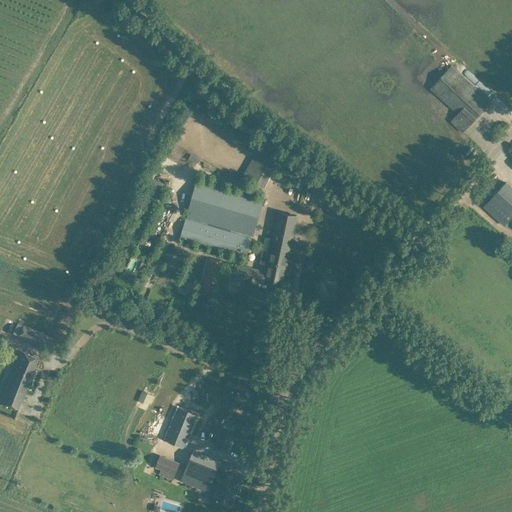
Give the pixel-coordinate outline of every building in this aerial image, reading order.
[(451,121),(455,125),(463,132),(490,102),(452,66),(431,88),(458,114),(451,121)] [(244,177),(261,187),(278,159),(260,148),(244,177)] [(188,216),(242,232),(251,235),(263,196),(199,178),(188,216)] [(511,215),(511,187),(506,182),(484,206),(504,224),(511,215)] [(262,262),(269,263),(266,278),(282,282),(297,215),(280,212),(272,252),(265,251),(262,262)] [(193,241),(236,253),(245,256),(251,238),(198,222),(193,241)] [(170,248),(163,263),(180,272),(188,256),(170,248)] [(221,261),(210,258),(200,298),(212,301),(218,274),(220,267),(221,261)] [(236,263),(233,277),(246,279),(243,291),(256,294),(259,280),(263,281),(265,271),(243,266),(244,265),(236,263)] [(13,335),(42,347),(52,351),(56,339),(17,324),(13,335)] [(4,403),(9,405),(18,408),(38,358),(24,352),(4,403)] [(140,401),(151,404),(153,393),(142,391),(140,401)] [(181,407),(171,430),(167,439),(184,446),(198,415),(181,407)] [(203,409),(193,431),(209,438),(219,416),(203,409)] [(232,431),(223,427),(216,446),(225,449),(232,431)] [(220,461),(194,450),(188,464),(183,476),(204,484),(206,479),(219,484),(215,503),(232,506),(238,474),(220,470),(217,469),(220,461)] [(166,476),(173,479),(179,463),(160,455),(156,466),(168,471),(166,476)] [(177,474),(183,476),(187,466),(181,464),(177,474)]
